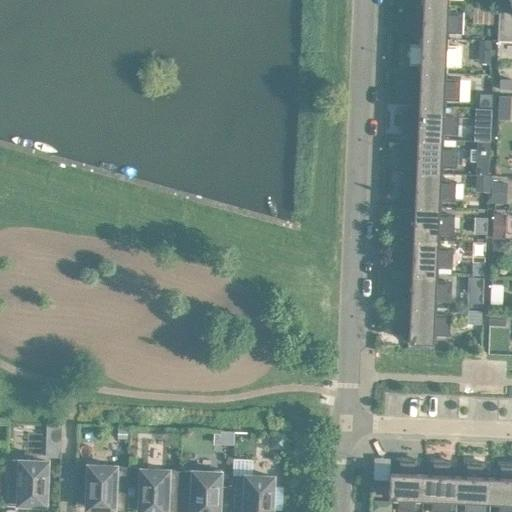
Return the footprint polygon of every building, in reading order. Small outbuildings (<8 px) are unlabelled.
[(511,0),(499,0),(497,41),(511,41),(511,0)] [(421,30),(421,38),(446,39),(446,31),(460,32),(461,14),(447,14),(447,6),(422,4),(422,12),(408,12),(408,29),(421,30)] [(484,9),(484,23),(496,23),(497,9),(484,9)] [(420,64),(419,72),(445,73),(445,65),(459,65),(459,48),(446,47),(446,39),(421,38),(421,46),(407,45),(406,63),(420,64)] [(479,41),(479,53),(490,53),(491,41),(479,41)] [(418,97),(418,105),(443,106),(443,98),(457,99),(458,81),(444,81),(445,73),(419,72),(419,80),(405,79),(405,97),(418,97)] [(480,94),(479,106),(491,107),(492,94),(480,94)] [(498,96),(498,104),(511,105),(511,96),(498,96)] [(417,131),(417,139),(442,140),(442,132),(456,132),(456,115),(443,114),(443,106),(418,105),(418,113),(404,113),(403,130),(417,131)] [(475,127),(474,142),(477,142),(490,142),(490,128),(475,127)] [(415,164),(415,172),(440,173),(441,165),(454,166),(455,148),(441,148),(442,140),(417,139),(416,147),(403,146),(402,164),(415,164)] [(476,175),(489,176),(490,142),(477,142),(476,175)] [(414,198),(414,206),(439,207),(439,199),(453,200),(454,182),(440,181),(440,173),(415,172),(415,180),(401,180),(400,197),(414,198)] [(476,176),(475,188),(491,189),(492,176),(476,176)] [(492,182),(492,200),(506,201),(506,183),(492,182)] [(413,231),(412,239),(437,241),(438,233),(451,233),(452,216),(438,215),(439,207),(414,206),(413,214),(400,213),(399,231),(413,231)] [(493,213),(492,238),(503,239),(504,214),(493,213)] [(411,265),(411,273),(436,274),(436,266),(450,267),(451,249),(437,249),(437,241),(412,239),(412,247),(398,247),(398,264),(411,265)] [(492,243),(491,257),(504,257),(504,244),(492,243)] [(474,260),(473,273),(483,273),(484,260),(474,260)] [(410,299),(409,307),(435,308),(435,300),(448,300),(449,283),(436,282),(436,274),(411,273),(410,281),(397,280),(396,298),(410,299)] [(469,277),(468,306),(482,307),(483,278),(469,277)] [(490,295),(489,308),(502,309),(502,296),(490,295)] [(435,308),(409,307),(409,315),(396,314),(395,332),(408,332),(408,341),(433,342),(433,333),(447,334),(448,316),(434,316),(435,308)] [(489,313),(488,324),(505,324),(505,314),(489,313)] [(117,428),(117,438),(128,439),(128,428),(117,428)] [(49,455),(59,455),(59,445),(49,445),(49,455)] [(414,498),(422,499),(423,473),(415,473),(416,459),(399,459),(398,472),(389,472),(388,497),(397,497),(396,511),(414,511),(414,498)] [(19,503),(45,504),(47,461),(6,460),(4,505),(19,505),(19,503)] [(447,511),(448,500),(456,500),(457,475),(449,475),(450,461),(432,460),(431,474),(423,473),(422,499),(430,499),(429,511),(447,511)] [(481,511),(481,501),(489,501),(491,476),(483,476),(483,462),(466,462),(465,475),(457,475),(456,500),(464,500),(463,511),(481,511)] [(511,511),(511,463),(499,463),(499,477),(491,476),(489,501),(497,502),(497,511),(511,511)] [(112,511),(126,511),(128,467),(88,465),(86,508),(112,509),(112,511)] [(178,511),(180,470),(141,469),(140,482),(140,493),(139,511),(148,511),(178,511)] [(180,470),(178,511),(217,511),(220,472),(180,470)] [(270,511),(272,476),(232,475),(230,511),(270,511)]
